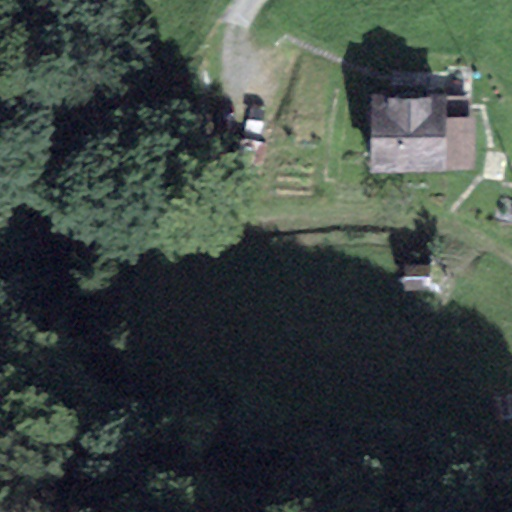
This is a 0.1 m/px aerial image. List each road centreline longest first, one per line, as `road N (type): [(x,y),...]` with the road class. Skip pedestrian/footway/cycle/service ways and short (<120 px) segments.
road 1 (track): [(215,225),(333,217),(432,223),(511,258)]
road 2 (track): [(215,225),(218,85),(233,20),(252,0)]
